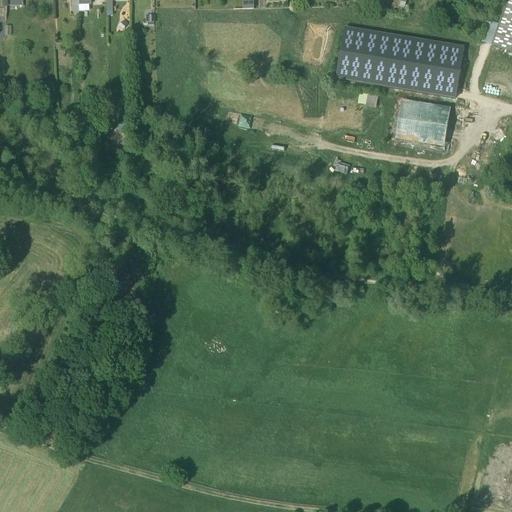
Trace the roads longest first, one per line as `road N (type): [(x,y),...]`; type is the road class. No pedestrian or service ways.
road 1 (track): [(511,294),(309,270),(0,186)]
road 2 (track): [(0,433),(145,482),(274,511)]
